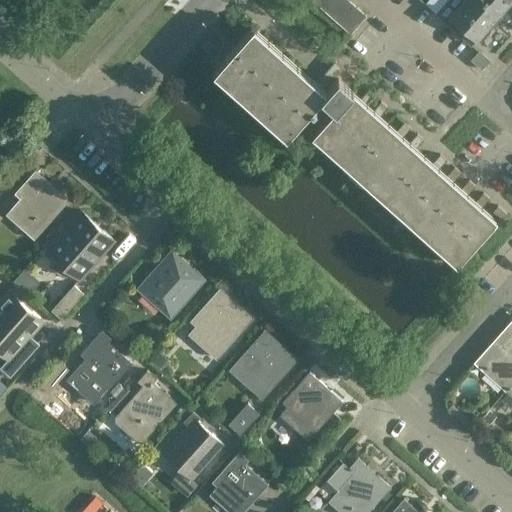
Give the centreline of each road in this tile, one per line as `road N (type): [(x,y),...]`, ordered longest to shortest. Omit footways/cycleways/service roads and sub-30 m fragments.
road 1 (residential): [(405,402),(95,123)]
road 2 (residential): [(95,123),(205,0)]
road 3 (residential): [(405,402),(511,282)]
road 4 (residential): [(488,100),(375,0)]
road 5 (residential): [(511,500),(405,402)]
road 6 (residential): [(0,38),(95,123)]
